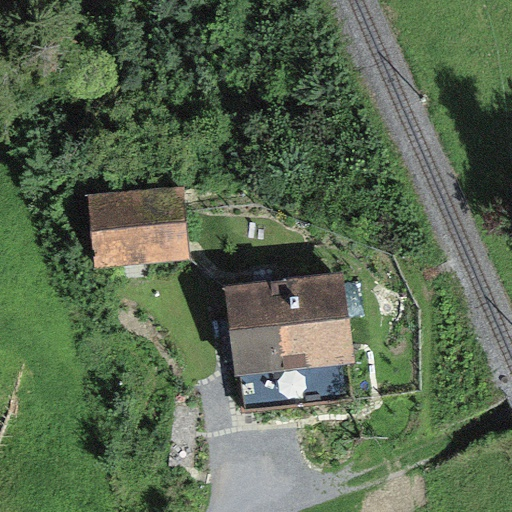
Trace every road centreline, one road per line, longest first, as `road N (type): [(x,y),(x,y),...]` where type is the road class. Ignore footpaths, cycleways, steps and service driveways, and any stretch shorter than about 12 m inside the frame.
road 1 (track): [(511,416),(252,511)]
road 2 (track): [(245,511),(218,381),(138,271)]
